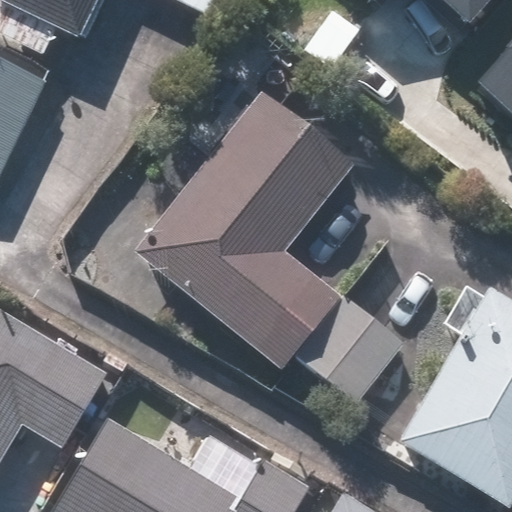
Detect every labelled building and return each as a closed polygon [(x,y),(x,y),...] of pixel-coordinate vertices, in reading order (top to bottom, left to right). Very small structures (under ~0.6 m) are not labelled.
[(148,0),(207,25),(217,0),(0,0),(0,14),(83,48),(102,0),(148,0)] [(340,0),(364,22),(385,0),(400,0),(450,48),(496,0),(340,0)] [(511,161),(511,160),(511,25),(444,96),(511,161)] [(0,182),(41,91),(0,72),(0,182)] [(350,416),(398,354),(278,259),(343,178),(251,104),(125,263),(274,382),(287,366),(350,416)] [(397,398),(378,430),(398,441),(387,461),(477,511),(506,511),(511,504),(511,320),(457,290),(434,331),(451,341),(414,407),(397,398)] [(0,457),(12,437),(55,463),(102,383),(0,322),(0,457)] [(296,511),(303,501),(200,443),(181,476),(97,429),(49,511),(296,511)] [(345,511),(330,503),(324,511),(345,511)]
